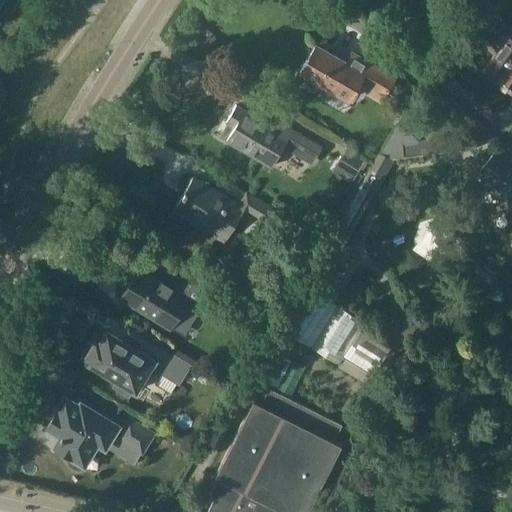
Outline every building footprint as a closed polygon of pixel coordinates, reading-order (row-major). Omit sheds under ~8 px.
[(511,27),(500,18),(482,42),(496,53),(484,68),(498,79),(498,80),(511,91),(511,90),(511,41),(508,38),(511,33),(511,27)] [(301,72),(349,99),(359,81),(370,88),(369,91),(382,98),(395,76),(352,52),(347,61),(317,44),(301,72)] [(236,104),(218,135),(271,167),(285,144),(313,161),(321,147),(279,122),(276,128),(236,104)] [(383,152),(394,159),(471,149),(469,133),(419,140),(400,120),(399,118),(380,150),(383,152)] [(340,159),(358,170),(366,158),(347,147),(340,159)] [(511,207),(511,160),(498,148),(474,176),(511,207)] [(330,236),(319,254),(326,257),(334,262),(384,176),(374,170),(369,167),(330,236)] [(172,211),(224,242),(244,209),(263,220),(272,206),(246,191),(239,203),(193,176),(172,211)] [(335,185),(328,195),(339,201),(345,191),(335,185)] [(428,226),(414,243),(424,251),(437,233),(428,226)] [(183,297),(139,270),(122,297),(169,326),(177,313),(187,319),(195,306),(203,311),(213,296),(192,283),(183,297)] [(338,362),(343,355),(360,328),(364,320),(310,286),(284,328),(338,362)] [(389,346),(360,328),(343,355),(372,373),(389,346)] [(134,389),(136,391),(155,359),(107,330),(100,343),(96,341),(87,356),(90,359),(88,362),(118,380),(114,387),(130,396),(134,389)] [(162,373),(178,383),(190,364),(170,352),(159,371),(162,373)] [(264,380),(278,387),(291,360),(278,353),(264,380)] [(211,492),(213,500),(207,511),(307,511),(342,444),(334,440),(342,425),(269,388),(261,403),(253,399),(214,476),(218,478),(211,492)] [(72,456),(83,462),(97,440),(104,445),(117,425),(87,407),(86,409),(65,396),(58,408),(56,407),(46,424),(61,434),(54,446),(72,457),(72,456)] [(153,432),(129,418),(118,437),(141,452),(153,432)]
